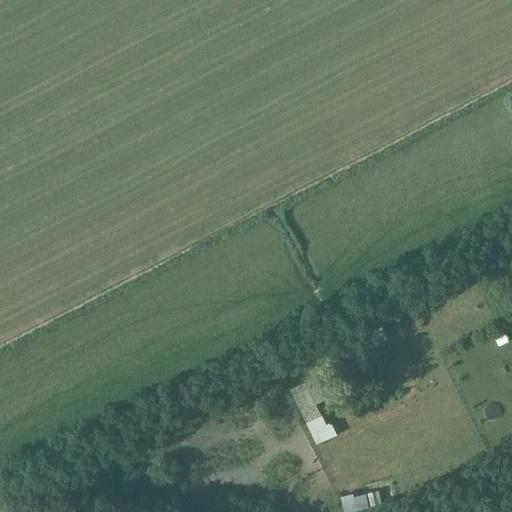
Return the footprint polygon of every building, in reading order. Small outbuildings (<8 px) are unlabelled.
[(426,282),(391,299),(398,314),(433,297),(426,282)] [(378,324),(356,335),(364,350),(386,340),(378,324)] [(483,351),(498,343),(489,325),(474,333),(483,351)] [(454,356),(465,376),(474,370),(463,351),(454,356)] [(323,389),(331,386),(324,365),(297,374),(309,408),(328,402),(323,389)] [(471,384),(475,399),(489,395),(485,380),(471,384)] [(351,494),(339,497),(342,511),(350,511),(355,511),(352,497),(351,494)]
